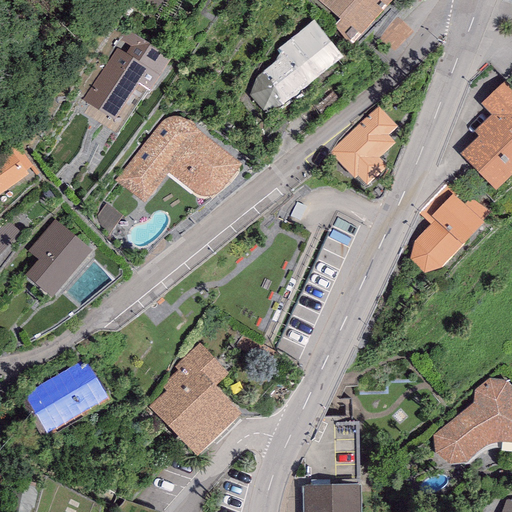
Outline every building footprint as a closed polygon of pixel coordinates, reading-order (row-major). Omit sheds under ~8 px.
[(316,0),(339,20),(333,27),(351,45),(390,0),(316,0)] [(313,22),(277,50),(282,58),(256,78),(250,98),(264,112),(279,108),(342,59),(313,22)] [(127,35),(83,100),(114,121),(137,86),(148,93),(168,63),(127,35)] [(511,89),(505,82),(481,105),(491,116),(473,133),(478,138),(459,155),(495,193),(511,177),(511,89)] [(398,127),(379,107),(329,156),(363,190),(386,168),(378,160),(395,143),(389,136),(398,127)] [(161,122),(115,182),(143,204),(168,175),(194,194),(199,196),(203,197),(208,197),(213,196),(217,193),(241,166),(191,126),(183,121),(177,119),(170,119),(165,120),(161,122)] [(9,151),(0,156),(0,194),(26,177),(9,151)] [(483,224),(452,195),(435,213),(427,206),(419,215),(430,225),(413,244),(438,268),(441,270),(483,224)] [(91,252),(54,221),(27,252),(38,261),(25,276),(51,299),(91,252)] [(0,227),(0,254),(14,240),(0,227)] [(438,268),(413,244),(412,248),(417,252),(417,255),(422,259),(420,265),(420,272),(424,274),(430,272),(434,268),(438,268)] [(199,344),(173,368),(177,372),(161,387),(165,392),(148,408),(196,458),(240,417),(214,389),(228,375),(199,344)] [(85,361),(20,397),(42,437),(107,401),(85,361)] [(433,437),(435,455),(444,466),(460,466),(468,461),(472,456),(476,452),(482,449),(491,446),(496,445),(502,445),(507,445),(511,445),(511,389),(506,381),(488,379),(473,391),(473,404),(433,437)] [(360,511),(360,488),(302,488),(302,511),(360,511)] [(511,511),(511,499),(505,500),(505,504),(501,511),(511,511)]
